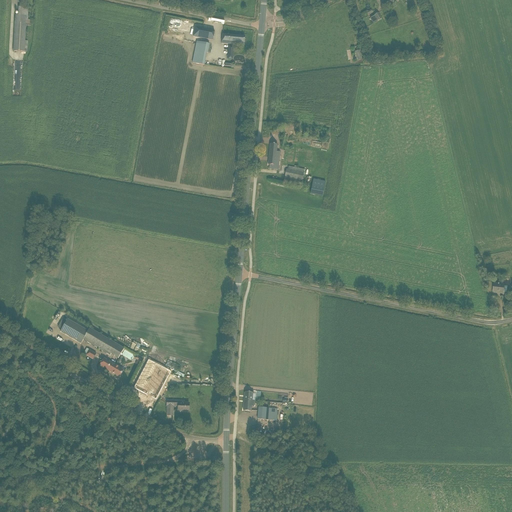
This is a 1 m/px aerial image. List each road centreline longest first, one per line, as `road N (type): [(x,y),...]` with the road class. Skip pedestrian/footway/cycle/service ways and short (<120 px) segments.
road 1 (unclassified): [(239,273),(474,322),(511,320)]
road 2 (unclassified): [(225,439),(169,429),(0,333)]
road 3 (tertiary): [(239,273),(262,24)]
road 4 (track): [(0,484),(174,459),(192,437)]
road 5 (tertiary): [(225,439),(239,273)]
road 6 (unclassified): [(262,24),(119,0)]
